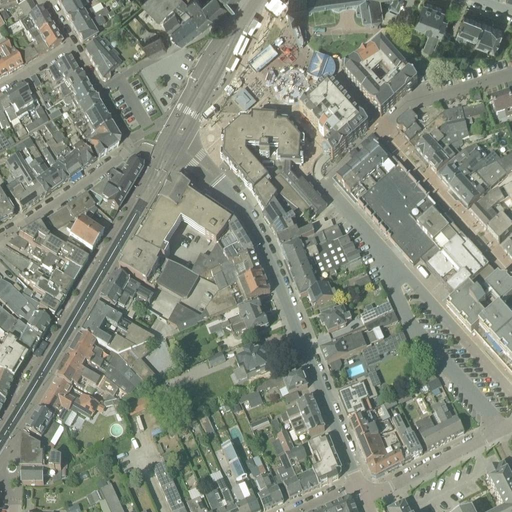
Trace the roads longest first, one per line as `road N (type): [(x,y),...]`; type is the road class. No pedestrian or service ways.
road 1 (residential): [(358,484),(258,236),(216,180)]
road 2 (secondary): [(0,443),(156,180)]
road 3 (residential): [(0,236),(130,146),(71,46)]
road 4 (residential): [(369,237),(405,320),(502,430)]
road 5 (residential): [(511,396),(369,237)]
road 6 (residential): [(364,499),(502,430)]
road 7 (residential): [(380,130),(403,109),(511,74)]
